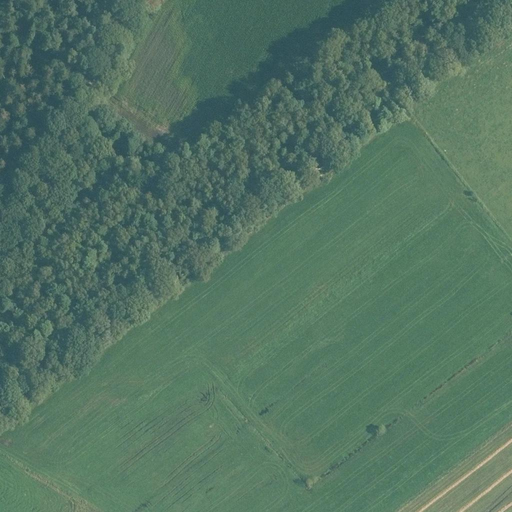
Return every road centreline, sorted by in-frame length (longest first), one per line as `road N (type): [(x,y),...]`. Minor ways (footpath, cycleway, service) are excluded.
road 1 (track): [(69,132),(152,196),(143,307),(105,313),(71,335),(0,405)]
road 2 (track): [(140,0),(0,266)]
